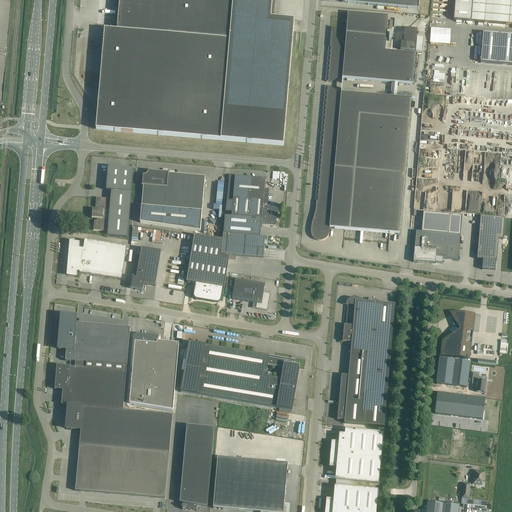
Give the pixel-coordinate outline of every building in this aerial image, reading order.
[(119,0),(117,31),(105,30),(96,130),(115,131),(115,132),(120,132),(158,135),(158,136),(163,136),(202,139),(207,140),(207,139),(247,143),(252,144),(252,143),(283,146),(285,126),(286,121),(289,86),(289,81),(292,46),(293,41),(292,41),(294,21),(271,19),(272,0),(119,0)] [(347,0),(347,3),(346,3),(418,10),(419,0),(347,0)] [(511,0),(455,0),(454,21),(511,25),(511,0)] [(388,17),(348,13),(345,53),(343,53),(331,27),(330,47),(331,47),(328,82),(327,82),(330,82),(340,78),(342,78),(342,83),(343,78),(413,84),(415,54),(385,52),(388,17)] [(431,28),(430,44),(451,45),(452,28),(431,28)] [(417,31),(405,30),(404,42),(401,42),(400,50),(415,52),(417,31)] [(511,65),(511,35),(483,33),(480,63),(511,65)] [(330,87),(326,87),(327,87),(318,201),(316,201),(316,206),(315,211),(314,217),(312,221),(311,226),(311,227),(311,228),(311,229),(310,229),(310,230),(310,231),(310,232),(311,233),(311,234),(311,235),(312,236),(312,237),(313,237),(313,238),(314,239),(315,239),(315,240),(316,240),(317,241),(318,241),(319,241),(320,241),(321,241),(322,241),(323,241),(324,241),(324,240),(325,240),(326,239),(327,239),(327,238),(328,238),(328,237),(329,236),(329,235),(329,234),(329,233),(330,228),(400,234),(411,99),(341,93),(342,88),(341,88),(341,93),(338,93),(330,87)] [(461,181),(464,181),(464,170),(469,170),(469,173),(473,174),(474,151),(462,150),(461,181)] [(133,169),(108,167),(106,191),(111,191),(110,199),(96,198),(95,208),(98,208),(98,210),(93,210),(92,219),(97,219),(97,222),(94,221),(94,231),(108,232),(107,236),(128,238),(133,169)] [(149,170),(148,170),(148,176),(142,176),(141,176),(143,176),(142,186),(141,186),(143,186),(140,223),(200,232),(202,212),(205,177),(168,174),(168,172),(168,173),(149,172),(149,170)] [(194,236),(186,283),(196,285),(194,295),(194,296),(194,297),(194,298),(195,299),(196,300),(197,300),(198,300),(207,302),(214,303),(216,303),(217,303),(218,303),(219,303),(220,302),(220,301),(221,300),(221,299),(223,289),(224,289),(227,273),(229,260),(235,260),(236,257),(263,259),(265,238),(260,238),(261,225),(276,226),(278,207),(263,206),(265,180),(229,176),(226,213),(229,213),(229,217),(225,217),(222,217),(220,240),(220,241),(199,237),(194,236)] [(414,248),(413,263),(422,263),(435,265),(435,263),(443,264),(443,259),(458,260),(460,236),(448,235),(450,216),(450,215),(423,212),(422,223),(422,233),(416,232),(415,248),(414,248)] [(480,216),(477,260),(483,260),(482,270),(495,271),(496,261),(497,261),(499,239),(503,240),(505,218),(480,216)] [(155,239),(155,242),(163,243),(163,231),(155,231),(155,236),(158,236),(158,239),(155,239)] [(75,241),(71,241),(71,242),(70,242),(71,243),(69,265),(71,265),(71,269),(70,269),(70,271),(71,271),(70,276),(77,276),(77,272),(80,273),(80,274),(122,281),(127,248),(85,241),(83,250),(79,249),(80,244),(80,243),(75,242),(75,241)] [(143,285),(155,287),(161,252),(141,249),(136,280),(132,279),(131,289),(142,291),(143,285)] [(253,303),(253,308),(267,311),(270,295),(264,293),(265,285),(235,280),(232,300),(253,303)] [(357,299),(356,307),(354,327),(344,326),(342,342),(351,343),(349,376),(341,375),(337,420),(344,421),(344,424),(384,427),(388,388),(388,385),(395,305),(370,303),(367,303),(361,302),(362,300),(357,299)] [(442,340),(440,356),(470,360),(475,315),(465,314),(464,314),(453,320),(459,330),(442,340)] [(76,317),(62,316),(59,350),(66,350),(65,361),(75,362),(87,363),(127,367),(130,328),(76,323),(76,317)] [(136,334),(129,404),(173,411),(179,344),(157,342),(158,336),(136,334)] [(253,354),(205,346),(190,343),(189,343),(181,393),(292,411),(300,367),(292,366),(292,363),(269,359),(269,357),(253,354)] [(440,359),(437,384),(467,388),(470,363),(440,359)] [(87,363),(75,362),(75,368),(57,366),(55,390),(63,390),(61,405),(68,406),(123,411),(126,373),(127,367),(87,363)] [(473,373),(472,384),(477,385),(476,392),(485,394),(486,382),(478,381),(479,374),(473,373)] [(437,399),(435,414),(483,420),(481,419),(481,414),(483,414),(484,406),(484,405),(484,403),(485,399),(437,393),(437,394),(438,394),(438,399),(437,399)] [(68,406),(66,429),(81,430),(79,445),(75,491),(165,499),(169,453),(172,415),(123,411),(68,406)] [(382,433),(383,427),(347,424),(346,430),(382,433)] [(214,429),(187,426),(180,503),(183,503),(182,509),(196,511),(197,506),(208,508),(214,429)] [(336,468),(335,481),(336,481),(336,487),(351,488),(352,482),(379,485),(384,433),(345,430),(345,435),(339,435),(339,443),(332,442),(329,467),(336,468)] [(456,432),(455,441),(462,442),(463,433),(456,432)] [(245,511),(255,511),(289,511),(290,505),(284,504),(287,464),(249,461),(218,458),(213,508),(245,511)] [(478,471),(474,471),(472,485),(482,486),(482,481),(485,481),(485,474),(478,474),(478,471)] [(470,484),(463,484),(462,498),(469,499),(470,484)] [(376,511),(378,491),(351,488),(336,487),(334,487),(333,500),(326,499),(325,511),(376,511)] [(427,503),(426,511),(458,511),(459,506),(427,503)]
